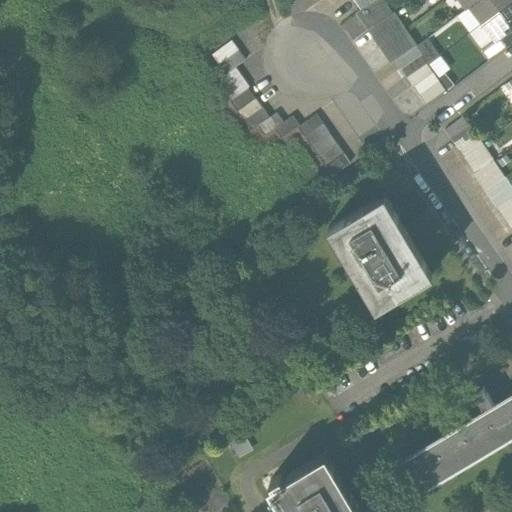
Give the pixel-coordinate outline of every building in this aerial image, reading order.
[(377,0),(352,0),(361,12),(377,0)] [(415,48),(381,0),(377,0),(361,12),(354,16),(389,66),(394,63),(415,48)] [(511,0),(480,0),(473,6),(485,22),(511,2),(511,0)] [(511,2),(485,22),(497,38),(511,27),(511,2)] [(511,27),(497,38),(488,48),(493,55),(511,39),(511,27)] [(214,56),(229,75),(237,69),(248,61),(233,42),(214,56)] [(446,91),(415,48),(394,63),(425,106),(446,91)] [(226,93),(237,108),(253,96),(244,84),(246,82),(237,69),(229,75),(220,82),(228,92),(226,93)] [(272,121),(253,96),(237,108),(257,133),(263,128),(272,121)] [(287,125),(280,116),(272,121),(263,128),(270,138),(280,130),(287,125)] [(350,166),(317,117),(302,127),(298,130),(331,179),(350,166)] [(445,131),(452,141),(471,128),(464,118),(453,126),(445,131)] [(302,127),(296,119),(287,125),(280,130),(286,139),(298,130),(302,127)] [(478,136),(453,153),(507,236),(511,232),(511,187),(507,180),(495,161),(491,155),(502,148),(494,136),(483,143),(478,136)] [(385,193),(328,228),(376,305),(433,270),(385,193)] [(511,438),(511,395),(499,403),(486,380),(470,390),(482,409),(400,457),(421,492),(511,438)] [(358,511),(322,453),(268,486),(284,511),(358,511)]
